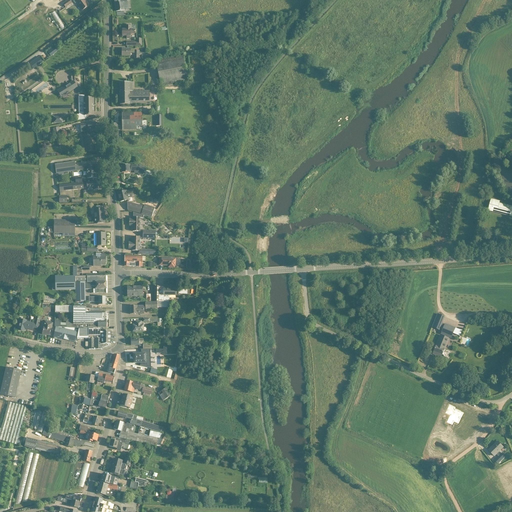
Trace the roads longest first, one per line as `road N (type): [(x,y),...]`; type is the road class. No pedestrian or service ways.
road 1 (tertiary): [(117,273),(105,0)]
road 2 (unclassified): [(504,399),(479,400),(313,323),(303,268)]
road 3 (tertiary): [(117,273),(303,268)]
road 4 (tertiary): [(122,364),(84,511)]
road 5 (track): [(504,399),(481,439),(447,467),(445,482),(460,511)]
road 6 (tertiary): [(303,268),(439,260)]
road 7 (track): [(309,319),(314,446)]
road 8 (tertiary): [(0,336),(83,354),(121,347)]
road 9 (unclassified): [(439,260),(444,313),(511,316)]
